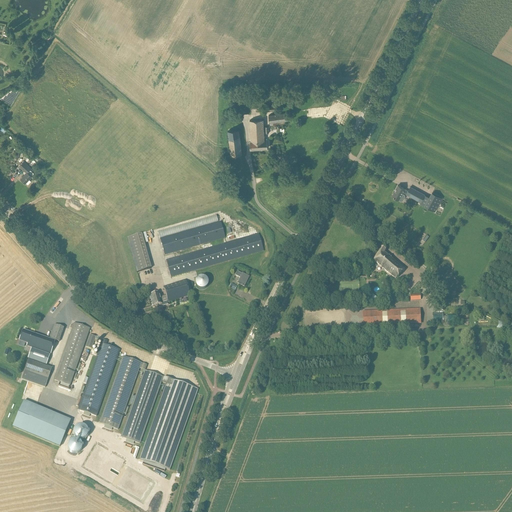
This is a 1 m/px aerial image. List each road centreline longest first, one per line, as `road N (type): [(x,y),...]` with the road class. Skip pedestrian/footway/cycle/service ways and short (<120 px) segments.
road 1 (tertiary): [(250,341),(420,0)]
road 2 (unclassified): [(232,374),(126,325),(0,201)]
